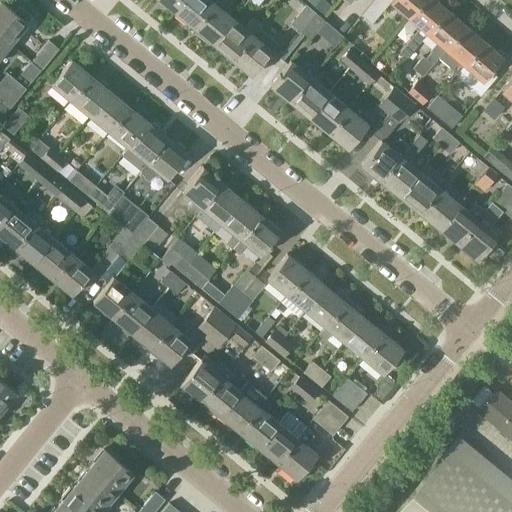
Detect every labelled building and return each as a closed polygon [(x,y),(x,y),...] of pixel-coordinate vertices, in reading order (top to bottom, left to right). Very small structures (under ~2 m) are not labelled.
[(1,0),(0,0),(0,34),(10,43),(32,16),(20,6),(15,12),(1,0)] [(163,0),(176,11),(185,0),(163,0)] [(215,2),(212,0),(185,0),(176,11),(195,26),(215,2)] [(212,40),(214,42),(234,18),(222,8),(228,1),(225,0),(216,0),(215,2),(195,26),(203,33),(201,35),(210,43),(212,40)] [(334,7),(326,0),(308,0),(327,16),(334,7)] [(391,1),(409,17),(423,0),(374,0),(362,15),(372,23),(391,1)] [(427,32),(447,9),(436,0),(423,0),(409,17),(421,27),(400,51),(406,56),(427,32)] [(292,22),(302,31),(317,13),(307,4),(292,22)] [(466,25),(447,9),(427,32),(439,42),(425,59),(423,57),(413,68),(422,76),(446,48),(466,25)] [(317,13),(302,31),(311,39),(327,21),(324,19),(317,13)] [(234,18),(214,42),(234,58),(253,34),(261,24),(253,17),(245,27),(234,18)] [(464,64),(484,41),(466,25),(446,48),(457,58),(443,75),(450,81),(464,64)] [(0,54),(10,43),(0,34),(0,54)] [(273,50),(253,34),(234,58),(232,61),(240,67),(243,66),(253,74),(273,50)] [(32,61),(41,68),(58,48),(49,40),(32,61)] [(484,41),(464,64),(476,74),(462,91),(474,101),(488,84),(483,80),(503,57),(484,41)] [(339,60),(349,68),(359,56),(349,48),(339,60)] [(359,56),(349,68),(368,84),(379,72),(359,56)] [(51,83),(70,99),(91,74),(72,58),(51,83)] [(290,100),(310,76),(291,59),(270,84),(290,100)] [(8,73),(0,82),(18,97),(26,87),(8,73)] [(99,81),(91,74),(70,99),(90,115),(110,90),(108,88),(108,84),(102,80),(99,81)] [(329,91),(310,76),(290,100),(309,116),(329,91)] [(511,98),(511,76),(501,89),(511,98)] [(407,92),(422,104),(432,92),(417,80),(407,92)] [(0,82),(0,97),(11,106),(18,97),(0,82)] [(380,105),(389,113),(404,95),(395,87),(380,105)] [(109,130),(123,113),(129,106),(110,90),(90,115),(109,130)] [(329,91),(309,116),(328,132),(348,107),(329,91)] [(404,95),(389,113),(399,121),(413,103),(404,95)] [(493,118),(497,113),(503,106),(494,99),(484,110),(493,118)] [(138,113),(129,106),(123,113),(109,130),(128,146),(148,122),(138,113)] [(448,106),(439,118),(451,128),(461,117),(448,106)] [(28,114),(19,107),(4,125),(13,133),(28,114)] [(367,123),(355,113),(348,107),(328,132),(347,148),(367,123)] [(142,170),(148,163),(168,138),(159,130),(160,127),(154,122),(151,124),(148,122),(128,146),(122,153),(142,170)] [(433,137),(442,144),(450,134),(442,127),(433,137)] [(27,152),(27,153),(28,152),(10,137),(9,138),(0,131),(0,148),(2,146),(20,160),(27,152)] [(459,141),(450,134),(442,144),(451,151),(459,141)] [(380,180),(408,146),(409,145),(399,137),(396,141),(393,142),(390,142),(386,142),(384,141),(383,141),(381,139),(361,164),(380,180)] [(176,144),(168,138),(148,163),(142,170),(140,172),(144,175),(144,176),(149,180),(152,177),(153,176),(156,175),(159,174),(162,175),(166,178),(187,153),(184,151),(185,148),(179,143),(176,144)] [(42,157),(50,163),(57,154),(50,147),(49,149),(39,141),(32,149),(41,157),(42,157)] [(380,180),(399,195),(419,171),(408,162),(416,153),(408,146),(380,180)] [(492,147),(484,155),(504,173),(511,163),(492,147)] [(65,160),(57,154),(50,163),(57,169),(65,160)] [(471,170),(480,177),(488,166),(480,159),(471,170)] [(28,172),(36,179),(40,174),(45,168),(37,162),(28,172)] [(5,166),(0,172),(0,179),(2,181),(11,170),(5,166)] [(222,182),(203,166),(182,191),(194,200),(187,209),(195,215),(202,207),(222,182)] [(497,173),(488,166),(480,177),(488,185),(497,173)] [(40,174),(36,179),(44,185),(53,175),(45,168),(40,174)] [(69,180),(87,195),(95,185),(77,170),(69,180)] [(399,195),(418,211),(438,187),(419,171),(399,195)] [(241,198),(222,182),(202,207),(221,222),(241,198)] [(56,196),(74,211),(84,198),(66,183),(56,196)] [(124,191),(115,183),(106,194),(116,202),(122,194),(124,191)] [(511,186),(508,183),(500,192),(511,202),(511,186)] [(95,185),(87,195),(95,201),(97,206),(106,214),(113,206),(116,202),(106,194),(95,185)] [(418,211),(438,227),(458,203),(438,187),(418,211)] [(511,217),(511,216),(511,202),(500,192),(492,201),(511,217)] [(0,222),(14,205),(0,193),(0,222)] [(130,220),(139,209),(148,216),(149,215),(122,194),(116,202),(113,206),(130,220)] [(84,198),(74,211),(75,211),(76,210),(83,215),(91,206),(84,200),(85,199),(84,198)] [(241,198),(221,222),(234,233),(226,243),(233,248),(261,214),(241,198)] [(477,219),(477,218),(485,209),(479,204),(474,204),(469,211),(458,203),(438,227),(457,243),(477,219)] [(0,234),(13,245),(33,221),(14,205),(0,222),(0,234)] [(106,214),(123,228),(132,235),(148,216),(139,209),(130,220),(113,206),(106,214)] [(261,214),(233,248),(239,253),(247,244),(260,254),(280,230),(261,214)] [(148,216),(132,235),(143,244),(158,225),(148,216)] [(496,234),(477,219),(457,243),(476,258),(496,234)] [(32,261),(52,237),(33,221),(13,245),(32,261)] [(118,253),(132,235),(123,228),(108,246),(118,253)] [(143,244),(132,235),(118,253),(128,262),(143,244)] [(32,261),(53,278),(73,254),(52,237),(32,261)] [(170,263),(181,271),(189,262),(182,256),(170,247),(160,259),(168,266),(170,263)] [(73,254),(53,278),(71,293),(92,269),(73,254)] [(307,270),(288,254),(268,278),(287,294),(307,270)] [(201,272),(189,262),(181,271),(200,287),(201,287),(209,277),(208,276),(215,267),(209,262),(201,272)] [(169,270),(161,280),(168,287),(177,276),(169,270)] [(305,310),(326,285),(307,270),(287,294),(305,310)] [(132,291),(113,275),(92,300),(112,316),(132,291)] [(186,283),(177,276),(168,287),(176,294),(186,283)] [(201,287),(228,310),(243,291),(234,283),(225,294),(211,283),(213,281),(209,277),(201,287)] [(345,301),(326,285),(305,310),(324,325),(345,301)] [(131,332),(152,307),(132,291),(112,316),(131,332)] [(253,299),(243,291),(228,310),(237,318),(253,299)] [(364,316),(345,301),(324,325),(318,332),(324,337),(328,337),(332,332),(343,341),(364,316)] [(171,323),(152,307),(131,332),(150,348),(171,323)] [(199,325),(208,333),(224,314),(215,307),(199,325)] [(234,322),(224,314),(208,333),(218,341),(234,322)] [(268,316),(255,332),(261,337),(274,321),(268,316)] [(363,357),(383,332),(364,316),(343,341),(363,357)] [(171,323),(150,348),(169,364),(190,339),(171,323)] [(282,337),(274,330),(266,341),(274,348),(282,337)] [(402,348),(383,332),(363,357),(382,373),(402,348)] [(291,345),(282,337),(274,348),(283,355),(291,345)] [(270,352),(261,345),(252,356),(261,363),(270,352)] [(279,360),(270,352),(261,363),(270,371),(279,360)] [(180,383),(200,399),(221,374),(201,358),(180,383)] [(303,372),(312,379),(321,368),(312,361),(303,372)] [(221,374),(200,399),(219,415),(239,390),(228,381),(234,374),(226,368),(221,374)] [(330,376),(321,368),(312,379),(321,386),(330,376)] [(290,387),(299,394),(308,384),(299,376),(290,387)] [(347,376),(339,386),(359,402),(367,392),(347,376)] [(396,384),(387,376),(372,395),(382,402),(396,384)] [(0,379),(0,410),(1,411),(10,401),(9,399),(15,391),(0,379)] [(308,384),(299,394),(309,402),(317,391),(308,384)] [(351,411),(359,402),(339,386),(332,395),(351,411)] [(511,440),(511,402),(496,389),(477,411),(511,440)] [(259,405),(239,390),(219,415),(238,430),(259,405)] [(328,400),(321,409),(340,425),(347,417),(328,400)] [(238,430),(257,446),(277,421),(259,405),(238,430)] [(331,435),(340,425),(321,409),(313,419),(331,435)] [(257,446),(277,462),(297,437),(304,427),(306,425),(287,410),(277,421),(257,446)] [(311,468),(307,465),(317,453),(305,444),(313,434),(304,427),(297,437),(277,462),(296,478),(298,476),(302,480),(311,468)] [(511,511),(511,480),(456,435),(393,511),(511,511)] [(88,467),(116,490),(132,472),(104,448),(88,467)] [(100,510),(116,490),(88,467),(72,487),(100,510)] [(56,505),(64,511),(98,511),(100,510),(72,487),(71,487),(69,486),(60,497),(62,498),(56,505)] [(155,491),(139,509),(142,511),(152,511),(164,498),(155,491)] [(160,511),(176,511),(178,510),(169,502),(160,511)]
